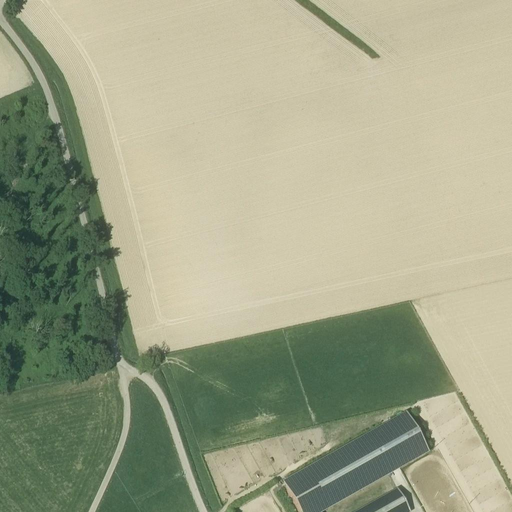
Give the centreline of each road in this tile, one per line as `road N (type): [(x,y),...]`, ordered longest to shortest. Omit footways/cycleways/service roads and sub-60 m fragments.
road 1 (residential): [(120,370),(50,100),(2,19)]
road 2 (track): [(120,370),(139,376),(164,405),(204,511)]
road 3 (residential): [(120,370),(126,420),(91,511)]
